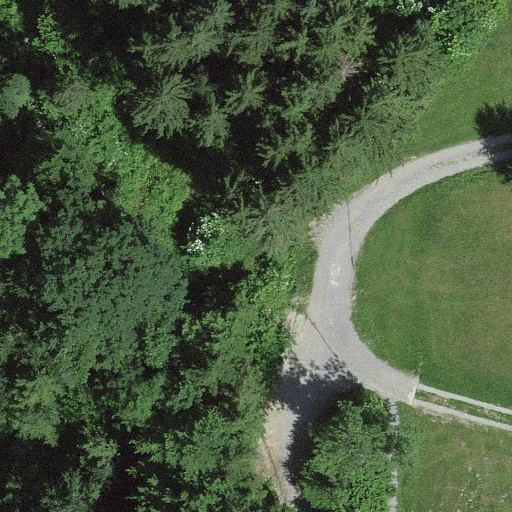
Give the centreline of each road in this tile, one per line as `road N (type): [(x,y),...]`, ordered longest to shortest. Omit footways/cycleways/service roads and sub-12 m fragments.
road 1 (track): [(378,197),(239,263),(181,325),(160,485),(137,511)]
road 2 (track): [(511,148),(444,165),(378,197),(333,269),(331,340),(394,386)]
road 3 (track): [(331,340),(297,442),(304,511)]
road 4 (track): [(394,386),(511,424)]
